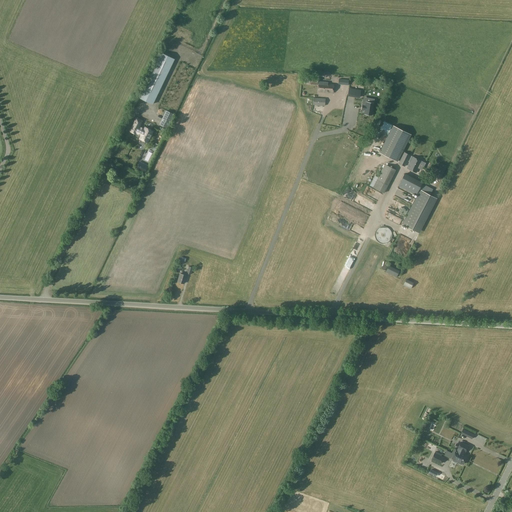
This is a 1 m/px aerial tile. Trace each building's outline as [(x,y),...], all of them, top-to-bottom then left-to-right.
[(139,97),(152,103),(174,58),(160,52),(139,97)] [(318,86),(318,92),(333,93),(333,84),(327,84),(327,82),(319,81),(319,83),(319,85),(318,86)] [(313,98),(313,105),(325,106),(325,98),(313,98)] [(362,105),(361,109),(365,110),(364,114),(372,115),(374,103),(374,99),(367,98),(366,101),(365,106),(362,105)] [(159,124),(166,128),(173,113),(166,110),(159,124)] [(312,132),(318,116),(309,112),(303,128),(312,132)] [(333,126),(336,115),(326,112),(323,123),(333,126)] [(148,143),(154,131),(145,126),(144,128),(140,127),(143,121),(136,118),(129,131),(140,136),(139,139),(148,143)] [(393,125),(390,131),(379,152),(397,161),(411,135),(393,125)] [(398,163),(405,166),(410,155),(404,152),(398,163)] [(422,161),(411,156),(408,162),(409,163),(407,168),(416,173),(422,161)] [(139,161),(136,169),(145,173),(149,166),(139,161)] [(372,188),(383,193),(396,170),(385,164),(372,188)] [(416,195),(422,182),(404,173),(398,186),(416,195)] [(386,216),(393,221),(396,217),(385,209),(382,214),(386,217),(386,216)] [(385,272),(396,277),(399,271),(389,265),(385,272)] [(184,283),(186,275),(180,274),(178,282),(184,283)] [(413,283),(406,279),(403,285),(410,289),(413,283)] [(432,441),(439,444),(442,436),(435,433),(432,441)] [(454,449),(452,453),(466,460),(468,455),(464,454),(465,452),(466,452),(469,446),(461,442),(458,448),(459,448),(457,450),(454,449)] [(447,451),(445,455),(450,458),(454,459),(453,460),(453,461),(456,462),(457,462),(457,461),(459,462),(458,462),(459,463),(461,464),(462,464),(462,463),(464,464),(466,460),(452,453),(447,451)] [(435,453),(432,459),(441,463),(444,458),(435,453)]
